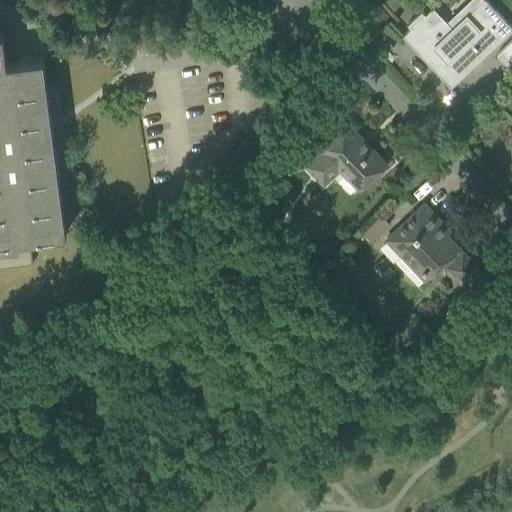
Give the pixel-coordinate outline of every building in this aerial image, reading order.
[(411,27),(402,36),(418,52),(420,50),(432,63),(430,65),(451,87),(511,28),(511,27),(485,0),(482,0),(453,28),(433,7),(425,14),(421,10),(407,23),(411,27)] [(0,240),(18,238),(29,237),(66,232),(58,174),(51,115),(43,56),(14,60),(13,47),(12,39),(4,40),(3,31),(0,31),(0,240)] [(507,66),(511,61),(511,39),(496,54),(507,66)] [(348,123),(321,149),(304,165),(318,179),(323,184),(331,176),(329,174),(339,165),(359,187),(385,162),(348,123)] [(424,203),(409,217),(386,239),(400,254),(393,260),(419,286),(424,279),(445,260),(449,264),(447,266),(461,281),(476,267),(462,252),(459,254),(456,250),(459,247),(438,226),(441,222),(424,203)] [(370,241),(388,223),(377,211),(358,229),(370,241)] [(0,267),(32,263),(29,237),(18,238),(17,254),(0,256),(0,267)] [(413,311),(382,342),(401,362),(432,330),(413,311)]
